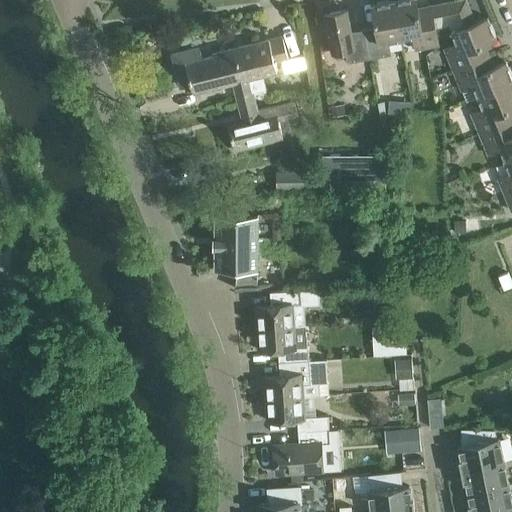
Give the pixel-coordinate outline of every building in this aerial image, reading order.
[(387,41),(400,39),(392,0),(371,4),(375,26),(362,29),(368,58),(390,54),(387,41)] [(433,28),(429,5),(416,7),(414,0),(392,0),(400,39),(412,36),(414,49),(437,45),(433,27),(433,28)] [(452,69),(488,54),(483,43),(495,38),(486,17),(474,22),(465,0),(453,0),(429,5),(433,28),(433,27),(447,25),(455,44),(443,49),(452,69)] [(368,58),(362,29),(350,31),(346,9),(324,13),(331,51),(344,49),(346,62),(368,58)] [(250,89),(250,90),(264,86),(261,72),(275,69),(273,61),(287,57),(281,35),(211,53),(212,55),(196,58),(194,48),(171,54),(179,84),(189,82),(192,91),(232,81),(235,93),(250,89)] [(477,96),(511,81),(511,77),(505,61),(493,66),(488,54),(452,69),(460,89),(472,84),(477,96)] [(478,133),(511,119),(511,111),(510,107),(511,105),(511,81),(477,96),(482,108),(470,113),(478,133)] [(255,109),(250,90),(250,89),(235,93),(242,121),(227,125),(233,150),(282,138),(281,132),(274,104),(255,109)] [(329,117),(347,117),(345,103),(327,105),(329,117)] [(504,160),(511,156),(511,119),(478,133),(487,153),(499,148),(504,160)] [(384,182),(384,150),(322,150),(322,181),(384,182)] [(511,156),(504,160),(509,172),(497,177),(511,209),(511,208),(511,156)] [(276,168),(276,187),(308,187),(308,168),(276,168)] [(257,250),(267,250),(267,237),(257,237),(257,214),(214,214),(214,235),(213,235),(213,245),(214,245),(214,267),(236,267),(234,284),(257,285),(257,250)] [(329,264),(330,278),(356,276),(355,262),(329,264)] [(378,284),(367,292),(375,303),(386,296),(378,284)] [(257,327),(306,324),(305,306),(300,301),(299,288),(269,290),(270,303),(255,304),(257,327)] [(278,359),(308,357),(307,345),(306,324),(257,327),(258,348),(278,347),(278,359)] [(375,335),(374,349),(392,351),(393,336),(375,335)] [(394,357),(396,378),(413,376),(412,356),(394,357)] [(266,396),(302,394),(320,393),(319,381),(327,381),(326,357),(308,359),(308,357),(278,359),(279,373),(264,374),(266,396)] [(397,393),(399,404),(416,403),(415,391),(397,393)] [(299,431),(329,429),(328,414),(304,416),(302,394),(266,396),(267,419),(298,417),(299,431)] [(373,423),(373,409),(338,410),(339,423),(373,423)] [(459,460),(501,452),(498,438),(495,438),(494,429),(461,428),(460,445),(458,445),(461,457),(458,458),(459,460)] [(329,429),(299,431),(299,443),(273,445),(275,471),(322,468),(321,442),(330,441),(329,429)] [(466,485),(506,477),(501,452),(459,460),(463,480),(465,480),(466,485)] [(370,503),(412,498),(412,497),(410,498),(408,485),(401,486),(400,471),(368,474),(370,490),(369,490),(370,503)] [(469,510),(511,502),(506,477),(466,485),(470,503),(467,503),(469,510)] [(298,511),(298,502),(301,502),(299,485),(267,487),(268,503),(258,503),(258,511),(298,511)] [(371,511),(413,511),(412,498),(370,503),(371,511)] [(511,511),(511,508),(511,502),(469,510),(469,511),(511,511)]
